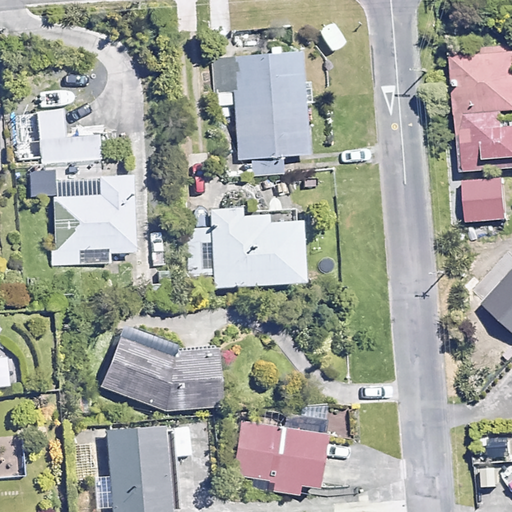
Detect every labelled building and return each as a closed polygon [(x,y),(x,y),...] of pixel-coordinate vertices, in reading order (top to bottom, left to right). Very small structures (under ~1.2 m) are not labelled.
[(511,49),(451,54),(454,104),(458,177),(511,174),(511,49)] [(294,57),(211,60),(215,160),(298,156),(294,57)] [(11,85),(13,155),(121,152),(119,82),(11,85)] [(132,184),(51,188),(55,264),(105,262),(105,255),(135,254),(132,184)] [(300,220),(211,223),(213,279),(302,276),(300,220)] [(131,327),(102,376),(167,409),(228,399),(220,346),(178,352),(131,327)] [(238,421),(232,477),(271,481),(269,501),(296,503),(298,491),(322,493),(329,422),(273,416),(272,424),(238,421)] [(188,511),(184,429),(115,432),(118,511),(188,511)]
